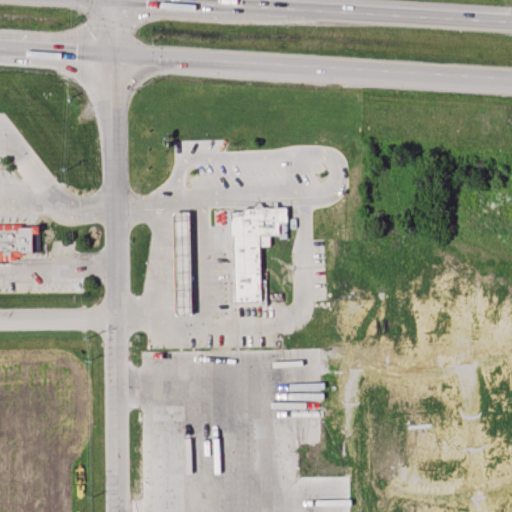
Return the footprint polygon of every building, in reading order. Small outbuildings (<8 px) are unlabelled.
[(259,235),(277,235),(277,222),(284,222),(284,208),(243,209),(243,213),(228,213),(229,236),(231,236),(259,235)] [(175,255),(191,255),(191,212),(175,212),(175,255)] [(0,224),(33,224),(34,254),(0,254),(0,224)] [(232,258),(260,257),(259,235),(231,236),(232,258)] [(233,301),(262,300),(260,257),(232,258),(233,301)]
